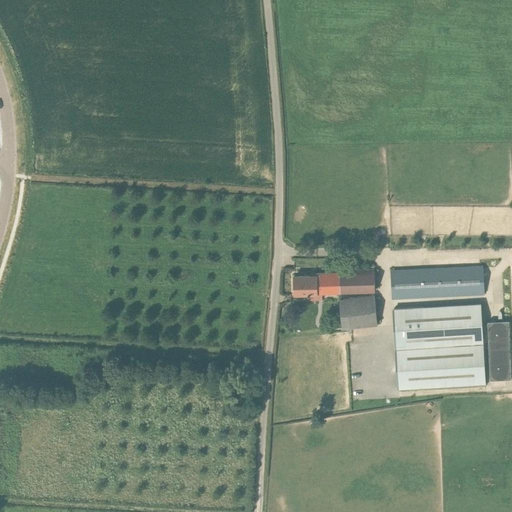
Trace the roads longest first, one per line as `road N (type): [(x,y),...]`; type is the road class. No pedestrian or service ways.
road 1 (unclassified): [(272,310),(277,126),(266,0)]
road 2 (unknown): [(276,252),(387,263),(390,369)]
